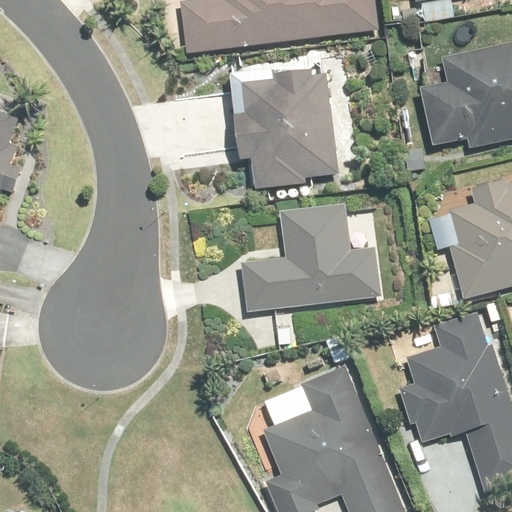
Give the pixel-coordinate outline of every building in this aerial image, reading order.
[(235,0),(236,0),(185,7),(191,57),(378,33),(373,0),(235,0)] [(511,45),(448,60),(453,85),(423,92),(435,151),(470,143),(472,153),(511,144),(511,45)] [(343,179),(327,73),(235,87),(246,164),(255,163),(259,192),(343,179)] [(27,129),(0,118),(0,205),(1,203),(9,206),(30,154),(19,149),(27,129)] [(511,184),(477,194),(480,208),(430,221),(439,255),(453,251),(467,303),(511,290),(511,184)] [(353,254),(346,209),(283,217),(289,261),(246,268),(253,318),(382,300),(375,251),(353,254)] [(511,482),(511,404),(482,313),(436,328),(444,351),(410,362),(418,386),(403,391),(422,449),(472,433),(491,489),(511,482)] [(406,511),(349,372),(268,405),(279,430),(269,434),(287,478),(270,484),(281,511),(324,511),(323,507),(349,496),(355,511),(406,511)]
